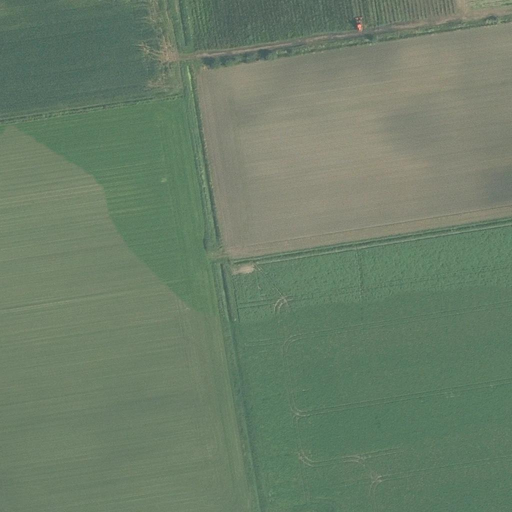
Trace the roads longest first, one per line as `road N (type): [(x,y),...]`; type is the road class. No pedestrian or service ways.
road 1 (track): [(511,11),(192,59)]
road 2 (track): [(230,254),(511,211)]
